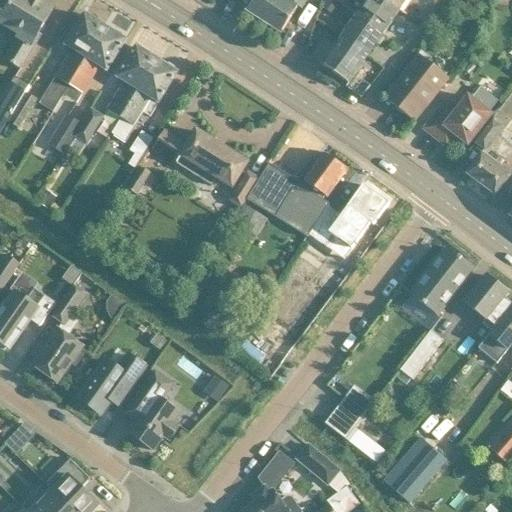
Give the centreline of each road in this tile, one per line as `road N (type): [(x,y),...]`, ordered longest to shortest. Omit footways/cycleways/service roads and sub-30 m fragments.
road 1 (residential): [(437,196),(200,511)]
road 2 (secondary): [(437,196),(143,0)]
road 3 (residential): [(151,497),(0,389)]
